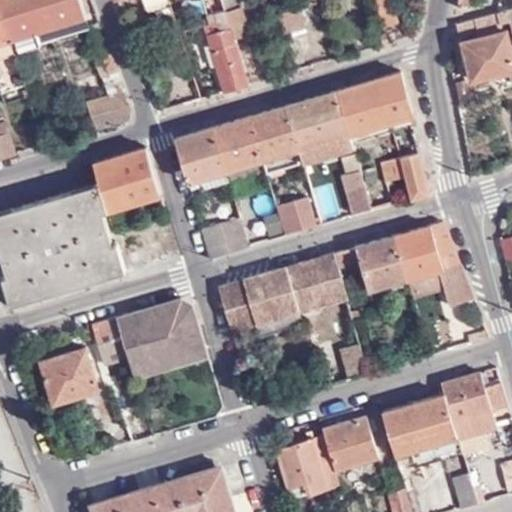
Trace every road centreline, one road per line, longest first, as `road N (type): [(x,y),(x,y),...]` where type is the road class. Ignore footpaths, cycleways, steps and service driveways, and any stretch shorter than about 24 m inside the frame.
road 1 (residential): [(433,49),(154,128)]
road 2 (residential): [(202,278),(469,196)]
road 3 (residential): [(511,343),(248,428)]
road 4 (residential): [(248,428),(44,490)]
road 5 (residential): [(0,341),(202,278)]
road 6 (residential): [(154,128),(0,174)]
road 7 (residential): [(154,128),(202,278)]
road 8 (residential): [(202,278),(248,428)]
road 9 (residential): [(433,49),(469,196)]
road 10 (residential): [(469,196),(511,327)]
road 11 (residential): [(104,0),(154,128)]
road 12 (residential): [(44,490),(0,371)]
